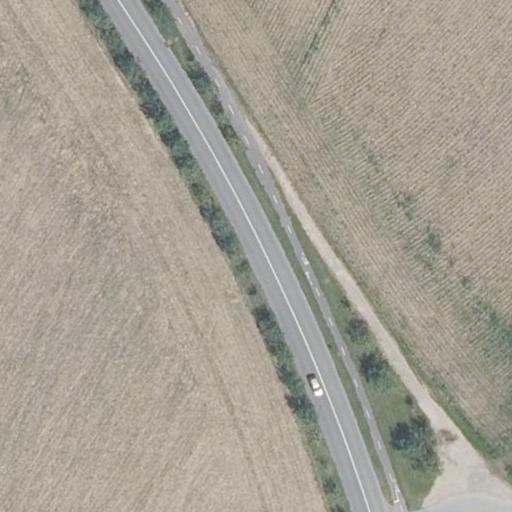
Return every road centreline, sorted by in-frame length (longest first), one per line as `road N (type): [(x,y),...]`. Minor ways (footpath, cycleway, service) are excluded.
road 1 (tertiary): [(120,0),(192,114),(283,286),(371,511)]
road 2 (track): [(486,503),(303,209),(258,158)]
